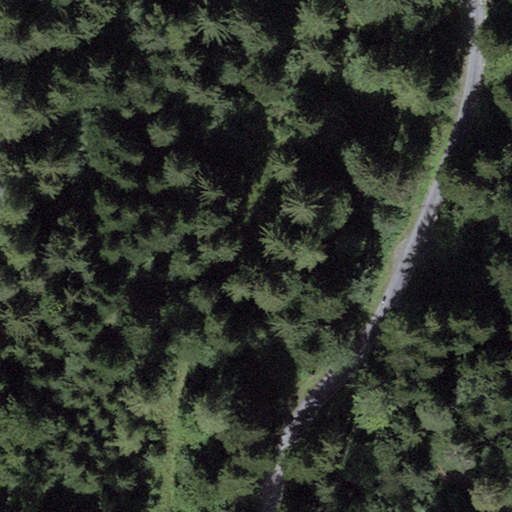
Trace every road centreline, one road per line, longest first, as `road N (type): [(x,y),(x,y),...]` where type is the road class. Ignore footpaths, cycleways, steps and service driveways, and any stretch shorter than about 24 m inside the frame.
road 1 (track): [(478,0),(463,102),(409,261),(289,434),(272,511)]
road 2 (track): [(224,0),(245,39),(265,149),(255,226),(192,340),(173,406),(164,511)]
road 3 (track): [(491,511),(446,467),(426,429),(424,357),(437,261),(431,199)]
